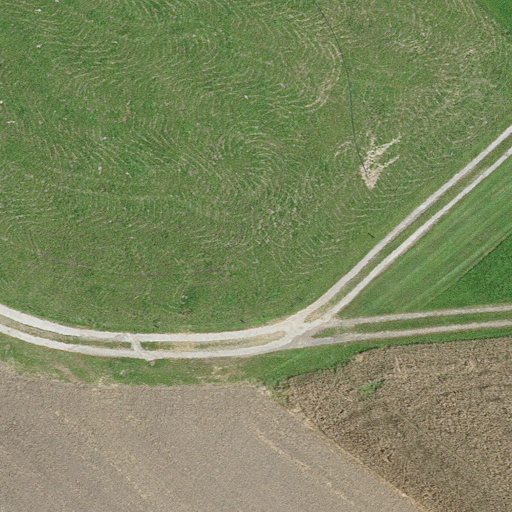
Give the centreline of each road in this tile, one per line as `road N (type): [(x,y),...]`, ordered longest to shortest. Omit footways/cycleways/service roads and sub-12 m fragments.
road 1 (track): [(511,143),(310,331),(258,348),(150,353),(68,345),(0,320)]
road 2 (track): [(511,323),(310,331)]
